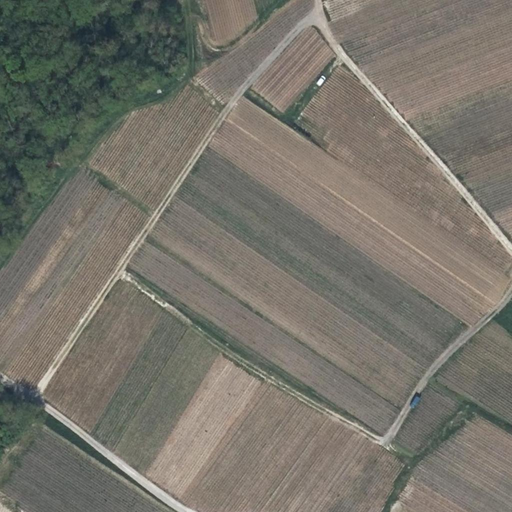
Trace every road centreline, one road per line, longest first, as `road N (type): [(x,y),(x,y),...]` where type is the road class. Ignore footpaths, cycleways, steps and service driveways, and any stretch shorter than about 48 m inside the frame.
road 1 (track): [(0,372),(34,395),(234,104),(299,26),(316,18),(511,240)]
road 2 (track): [(194,511),(34,395)]
